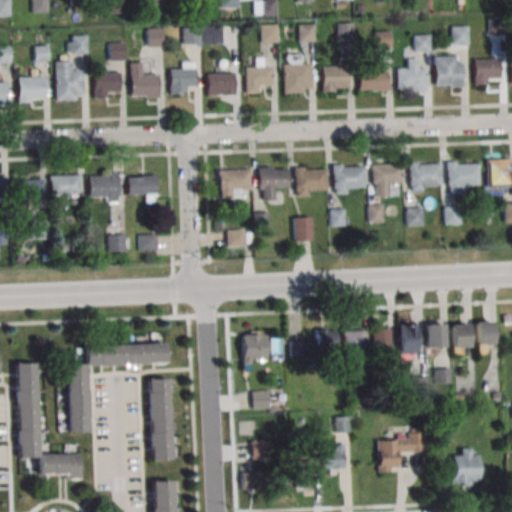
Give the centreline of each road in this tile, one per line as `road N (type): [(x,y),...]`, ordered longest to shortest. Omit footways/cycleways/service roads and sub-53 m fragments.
road 1 (residential): [(184,137),(511,125)]
road 2 (tertiary): [(199,291),(511,277)]
road 3 (residential): [(215,511),(199,291)]
road 4 (tertiary): [(0,299),(199,291)]
road 5 (residential): [(0,144),(184,137)]
road 6 (residential): [(199,291),(191,272),(184,137)]
road 7 (residential): [(123,511),(119,382)]
